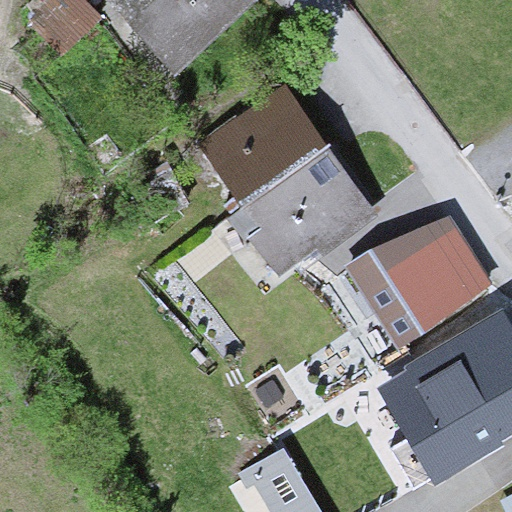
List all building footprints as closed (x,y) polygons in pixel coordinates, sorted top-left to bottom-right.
[(82,26),(57,0),(30,0),(12,18),(49,57),(82,26)] [(99,0),(116,18),(135,0),(99,0)] [(135,0),(116,18),(161,68),(235,0),(135,0)] [(186,143),(230,205),(305,153),(262,91),(186,143)] [(305,153),(230,205),(274,269),(349,217),(305,153)] [(469,293),(429,225),(395,244),(386,230),(344,259),(410,327),(469,293)] [(511,346),(498,320),(378,386),(425,470),(511,421),(511,346)]
